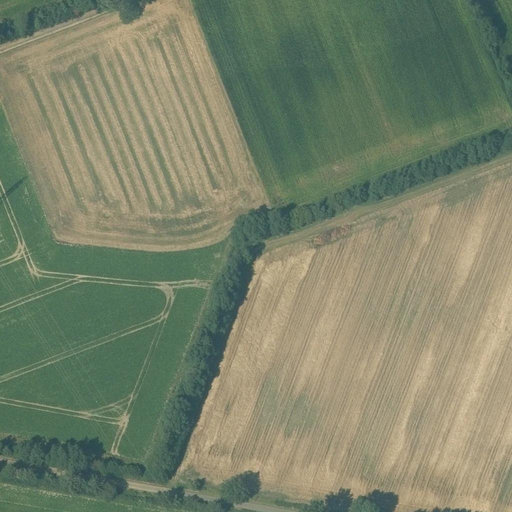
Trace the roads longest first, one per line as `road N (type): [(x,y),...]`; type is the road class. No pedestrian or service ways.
road 1 (unclassified): [(0,461),(287,511)]
road 2 (track): [(0,47),(126,0)]
